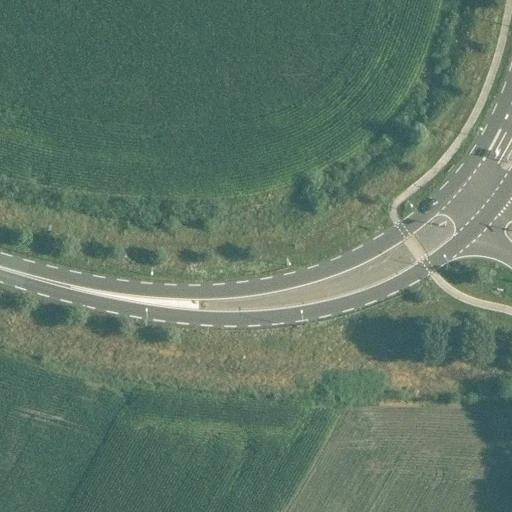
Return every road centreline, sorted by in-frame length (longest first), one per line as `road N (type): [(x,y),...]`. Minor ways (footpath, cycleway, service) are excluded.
road 1 (secondary): [(124,300),(207,316),(299,313),(369,298),(431,263),(486,215)]
road 2 (secondary): [(468,176),(408,230),(359,257),(298,278),(124,300)]
road 3 (secondary): [(0,271),(124,300)]
